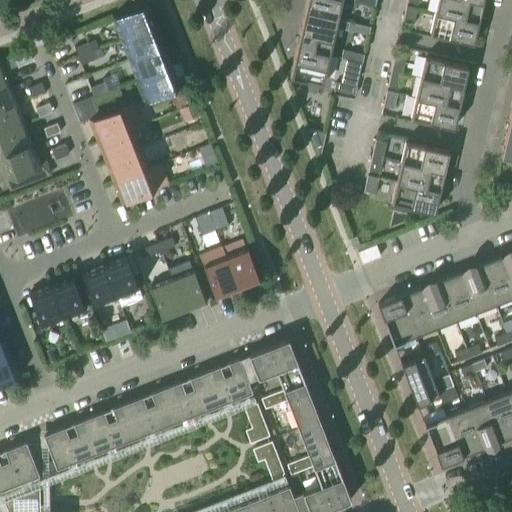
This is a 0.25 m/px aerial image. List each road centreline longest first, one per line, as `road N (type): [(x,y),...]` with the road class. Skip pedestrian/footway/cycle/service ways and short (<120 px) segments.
road 1 (tertiary): [(326,297),(209,0)]
road 2 (residential): [(48,405),(326,297)]
road 3 (residential): [(485,234),(465,191),(509,0)]
road 4 (tertiary): [(412,504),(326,297)]
road 5 (residential): [(110,225),(33,19)]
road 6 (residential): [(326,297),(485,234)]
road 7 (residential): [(48,405),(0,276)]
road 8 (residential): [(110,225),(133,227),(226,191)]
